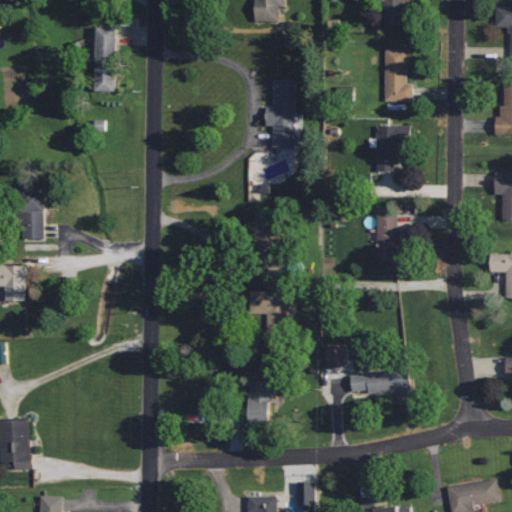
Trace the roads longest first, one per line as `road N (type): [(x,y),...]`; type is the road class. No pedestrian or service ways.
road 1 (residential): [(150,462),(156,0)]
road 2 (residential): [(458,0),(454,287),(475,428)]
road 3 (residential): [(150,462),(353,454),(511,428)]
